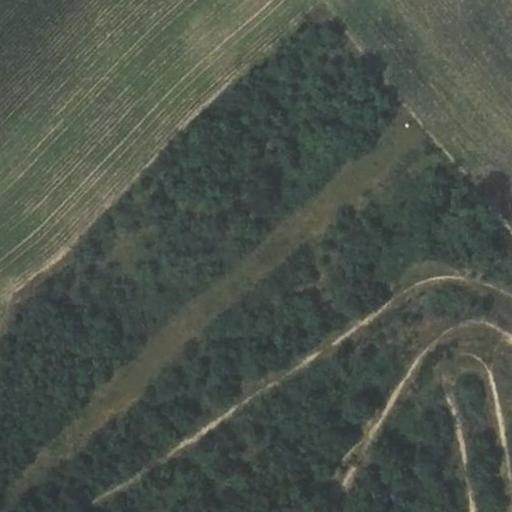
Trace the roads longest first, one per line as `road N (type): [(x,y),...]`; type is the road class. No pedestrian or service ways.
road 1 (track): [(115,511),(99,499),(344,333),(380,325),(406,339),(413,373),(333,495),(332,511)]
road 2 (track): [(474,511),(457,401),(406,295),(411,267),(424,262),(465,277),(511,310)]
road 3 (track): [(511,336),(484,340),(481,360),(511,499)]
